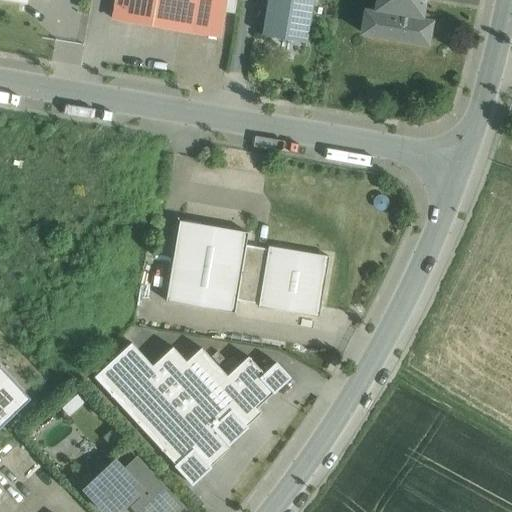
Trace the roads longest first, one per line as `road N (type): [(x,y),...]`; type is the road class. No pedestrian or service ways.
road 1 (unclassified): [(0,75),(468,156)]
road 2 (unclassified): [(269,511),(390,340),(468,156)]
